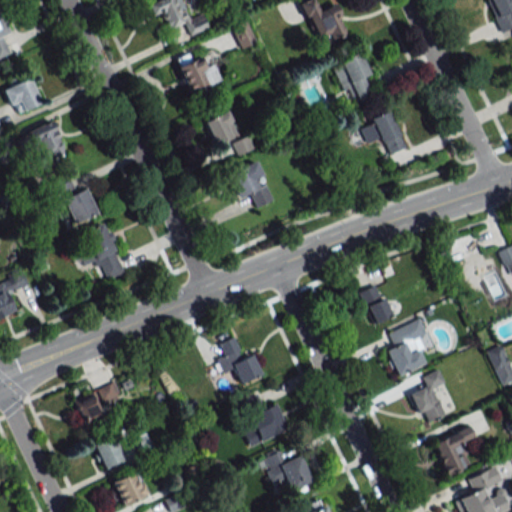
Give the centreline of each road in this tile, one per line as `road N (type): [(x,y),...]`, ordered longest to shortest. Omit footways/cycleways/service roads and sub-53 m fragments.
road 1 (secondary): [(0,373),(364,225)]
road 2 (residential): [(206,289),(65,0)]
road 3 (residential): [(391,511),(273,262)]
road 4 (residential): [(495,182),(406,0)]
road 5 (secondary): [(364,225),(511,176)]
road 6 (residential): [(56,511),(0,396)]
